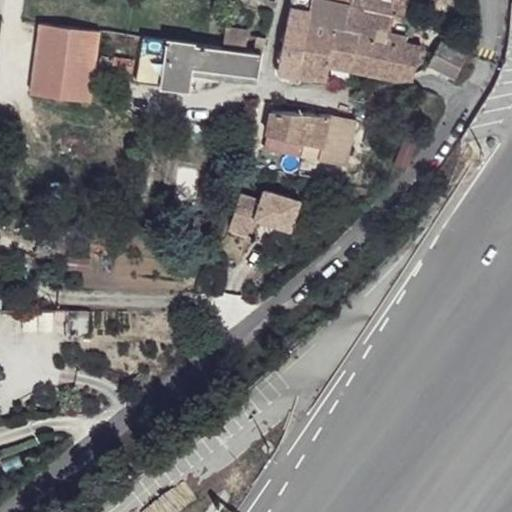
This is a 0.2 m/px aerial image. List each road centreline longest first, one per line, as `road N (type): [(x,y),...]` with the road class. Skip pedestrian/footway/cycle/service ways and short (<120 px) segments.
road 1 (unclassified): [(16,511),(387,207),(438,147),(491,60)]
road 2 (motorway): [(501,367),(284,511)]
road 3 (motorway): [(501,367),(389,511)]
road 4 (unknown): [(21,0),(15,76),(52,140)]
road 5 (unknown): [(341,97),(461,109)]
